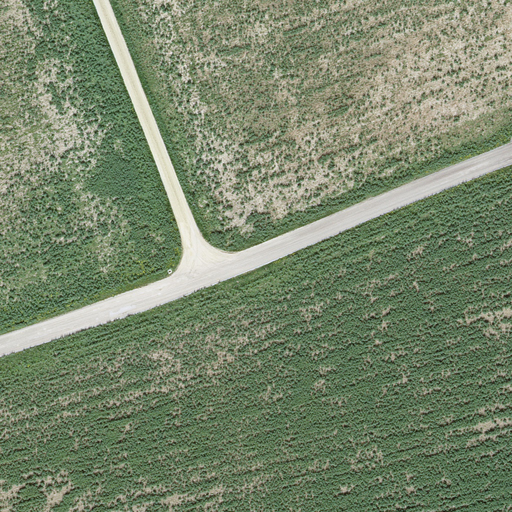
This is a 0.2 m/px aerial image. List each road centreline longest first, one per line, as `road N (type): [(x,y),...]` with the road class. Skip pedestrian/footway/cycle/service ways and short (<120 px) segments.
road 1 (track): [(511,153),(207,275),(0,346)]
road 2 (track): [(99,0),(207,275)]
